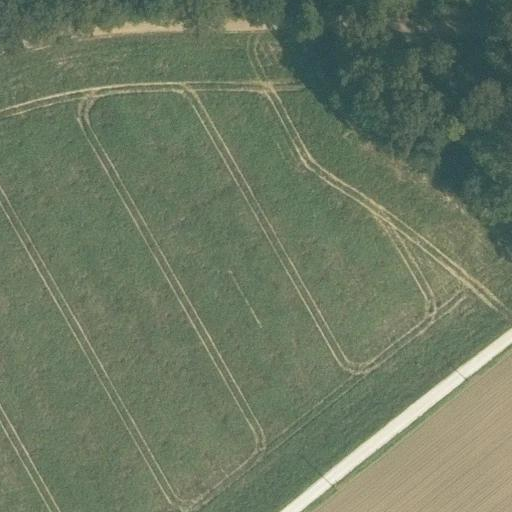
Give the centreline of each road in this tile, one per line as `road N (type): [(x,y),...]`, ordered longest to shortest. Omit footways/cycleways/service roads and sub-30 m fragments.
road 1 (track): [(0,49),(127,17),(511,36)]
road 2 (track): [(288,511),(511,336)]
